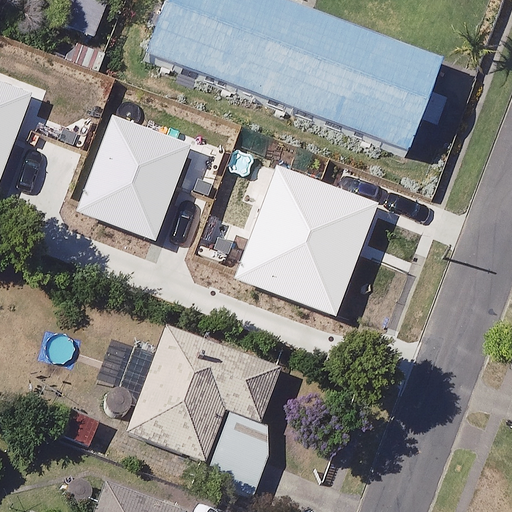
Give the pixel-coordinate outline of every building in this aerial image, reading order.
[(110,0),(65,0),(56,26),(95,41),(110,0)] [(436,64),(263,0),(162,0),(141,58),(403,156),(415,124),(433,130),(443,102),(424,95),(436,64)] [(149,103),(81,77),(67,114),(135,140),(149,103)] [(330,250),(213,205),(180,290),(297,335),(330,250)] [(276,371),(166,329),(125,436),(208,467),(205,475),(252,493),(274,435),(255,428),(276,371)] [(97,426),(55,410),(46,434),(88,449),(97,426)] [(180,511),(102,486),(92,511),(180,511)]
